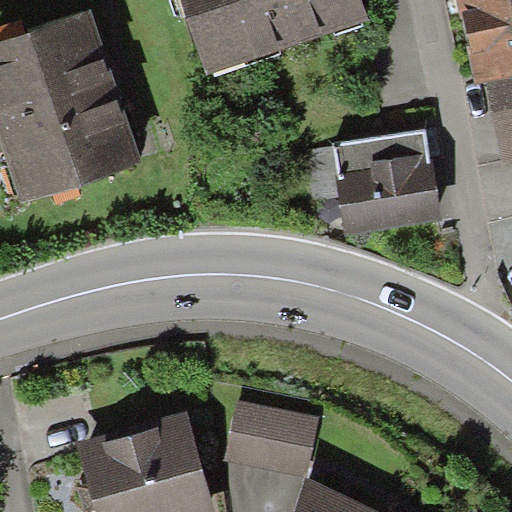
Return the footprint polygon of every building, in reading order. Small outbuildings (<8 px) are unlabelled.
[(358,0),(183,0),(209,80),(368,30),(358,0)] [(511,0),(457,0),(478,90),(487,88),(511,82),(511,0)] [(90,16),(0,45),(0,143),(21,208),(140,170),(90,16)] [(511,82),(487,88),(503,169),(511,167),(511,82)] [(430,133),(308,152),(316,204),(337,200),(343,241),(445,225),(430,133)] [(318,417),(240,401),(227,459),(305,475),(318,417)] [(80,442),(97,511),(218,511),(193,414),(80,442)] [(385,511),(307,478),(295,511),(385,511)]
